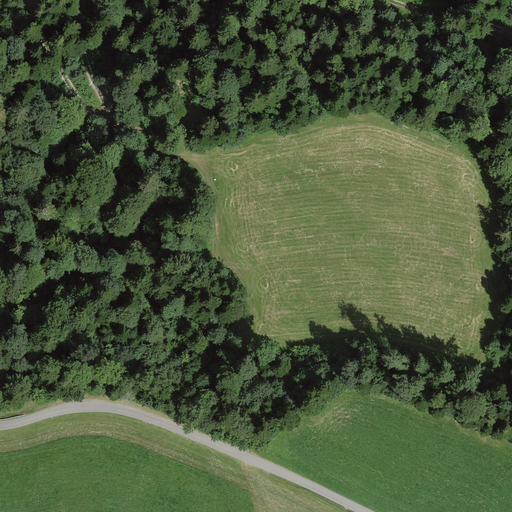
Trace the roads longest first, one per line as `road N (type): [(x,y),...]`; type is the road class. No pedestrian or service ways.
road 1 (unclassified): [(0,424),(72,407),(136,413),(366,511)]
road 2 (track): [(82,0),(80,43),(106,106),(142,144),(181,153)]
road 3 (track): [(9,0),(34,18),(81,104),(117,119)]
road 4 (track): [(511,35),(385,0)]
